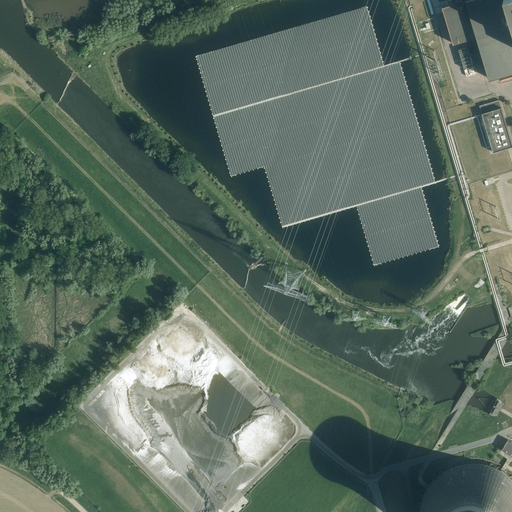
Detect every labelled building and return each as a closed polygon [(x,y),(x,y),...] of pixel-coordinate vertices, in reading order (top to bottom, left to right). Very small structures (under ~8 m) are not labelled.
[(480,48),(469,51),(468,46),(458,49),(460,55),(464,68),(474,65),(473,63),(475,63),(475,65),(485,62),(490,78),(511,71),(511,0),(466,0),(467,3),(465,4),(464,0),(455,0),(456,3),(443,7),(446,16),(444,17),(452,44),(477,36),(480,48)] [(481,109),(478,110),(479,112),(481,111),(493,152),(511,146),(511,142),(499,99),(480,105),(481,109)] [(459,102),(448,105),(452,121),(464,117),(459,102)] [(511,441),(508,439),(501,449),(511,455),(511,441)] [(511,511),(511,477),(510,476),(506,473),(502,470),(497,468),(492,466),(487,464),(482,464),(477,463),(472,463),(466,464),(461,465),(456,466),(452,468),(447,471),(443,474),(439,477),(435,481),(432,485),(429,489),(427,494),(425,498),(423,503),(422,508),(421,511),(511,511)]
